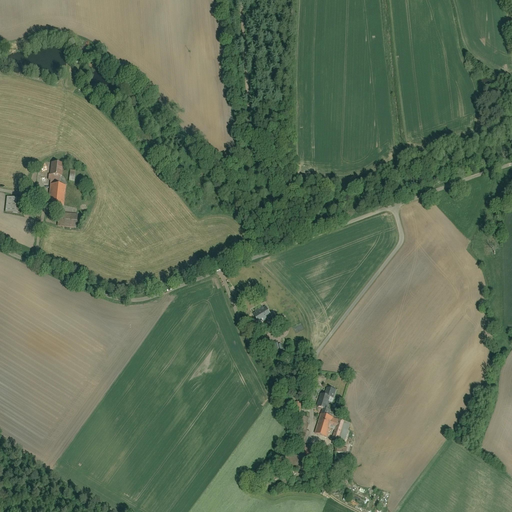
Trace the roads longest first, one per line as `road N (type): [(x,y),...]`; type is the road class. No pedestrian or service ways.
road 1 (unclassified): [(511,163),(250,261)]
road 2 (unclassified): [(250,261),(146,301),(117,300),(0,247)]
road 3 (residential): [(250,261),(315,362),(314,423)]
road 4 (track): [(39,195),(43,168),(60,145),(68,76)]
